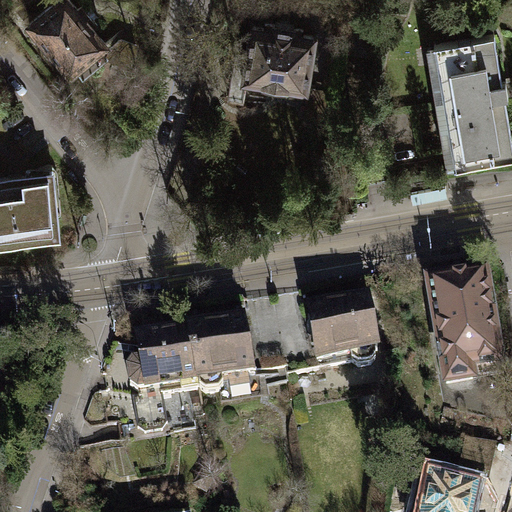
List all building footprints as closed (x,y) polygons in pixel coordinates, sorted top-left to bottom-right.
[(79,76),(103,57),(97,50),(103,45),(88,28),(95,22),(80,4),(74,9),(66,0),(52,0),(25,21),(65,71),(72,67),(79,76)] [(379,27),(347,21),(342,48),(374,54),(379,27)] [(260,26),(248,25),(244,51),(231,49),(224,95),(262,100),(265,81),(302,86),(309,35),(298,33),(299,27),(261,22),(260,26)] [(502,82),(493,32),(433,42),(442,95),(436,96),(441,127),(448,126),(455,166),(511,156),(511,138),(505,94),(508,94),(506,81),(502,82)] [(0,238),(56,234),(50,172),(0,176),(0,238)] [(484,273),(429,282),(446,384),(472,380),(470,368),(499,363),(484,273)] [(312,308),(307,309),(316,361),(350,355),(351,362),(357,367),(371,364),(375,358),(374,350),(378,350),(369,298),(330,305),(326,301),(315,303),(312,308)] [(222,322),(190,328),(199,389),(204,392),(218,390),(222,383),(229,382),(230,388),(250,385),(248,373),(254,372),(245,318),(239,319),(236,317),(225,318),(222,322)] [(199,389),(190,328),(184,325),(176,327),(174,330),(136,336),(140,361),(134,362),(127,370),(129,385),(137,391),(138,396),(132,397),(136,427),(144,433),(161,430),(167,423),(163,395),(199,389)] [(496,445),(466,439),(459,475),(489,480),(496,445)] [(213,478),(204,471),(195,484),(205,490),(213,478)] [(470,511),(475,486),(431,477),(423,511),(470,511)]
